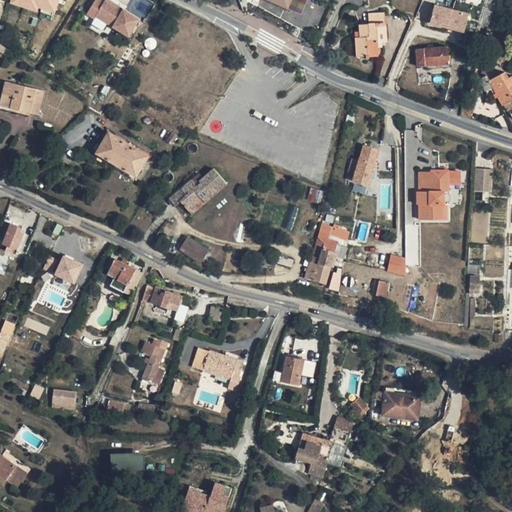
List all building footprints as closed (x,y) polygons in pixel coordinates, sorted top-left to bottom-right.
[(10,0),(9,4),(37,12),(38,10),(55,15),(59,0),(10,0)] [(131,37),(141,20),(107,0),(105,3),(99,0),(97,0),(88,15),(95,20),(97,16),(131,37)] [(432,6),(429,26),(465,32),(469,11),(432,6)] [(388,42),(385,13),(369,14),(370,24),(360,25),(360,31),(360,38),(356,38),(357,57),(380,55),(379,43),(388,42)] [(431,48),(431,65),(450,64),(449,47),(431,48)] [(431,65),(431,48),(417,49),(418,66),(429,65),(431,65)] [(496,91),(511,82),(511,76),(509,78),(506,72),(490,81),(488,76),(481,79),(488,92),(495,89),(496,91)] [(45,91),(6,82),(0,105),(39,115),(45,91)] [(511,82),(496,91),(497,94),(495,95),(496,98),(499,96),(503,105),(505,104),(508,110),(511,108),(511,82)] [(149,156),(109,132),(97,153),(136,177),(149,156)] [(385,143),(368,139),(364,156),(381,160),(385,143)] [(460,167),(448,168),(449,181),(461,180),(460,167)] [(228,184),(215,168),(200,181),(201,182),(197,186),(192,180),(170,199),(176,206),(181,202),(189,211),(203,199),(205,203),(228,184)] [(429,170),(418,170),(418,190),(421,190),(422,202),(419,202),(419,218),(448,217),(447,202),(445,202),(445,189),(449,188),(449,181),(448,168),(429,169),(429,170)] [(486,169),(476,168),(475,191),(484,192),(486,169)] [(493,169),(486,169),(484,192),(492,192),(493,169)] [(205,203),(203,199),(189,211),(192,214),(205,203)] [(0,231),(0,238),(4,240),(2,244),(8,246),(6,250),(17,254),(18,250),(22,240),(25,233),(22,232),(23,228),(4,221),(0,231)] [(345,230),(334,226),(331,236),(339,239),(342,239),(343,240),(345,230)] [(196,241),(188,236),(185,241),(180,249),(189,256),(201,264),(206,256),(210,251),(196,241)] [(313,256),(320,258),(321,252),(335,256),(336,250),(323,246),(326,238),(319,236),(313,256)] [(339,241),(326,238),(323,246),(336,250),(339,241)] [(320,258),(319,259),(333,263),(335,256),(321,252),(320,258)] [(62,255),(54,276),(75,285),(84,263),(62,255)] [(47,256),(44,271),(55,274),(59,259),(47,256)] [(282,256),(279,256),(278,263),(293,267),(294,259),(282,256)] [(144,273),(116,259),(111,269),(108,274),(115,277),(136,288),(144,273)] [(327,284),(332,266),(318,264),(318,263),(311,261),(308,271),(306,278),(314,280),(327,284)] [(480,277),(470,277),(470,289),(480,289),(480,277)] [(390,282),(379,280),(376,295),(387,297),(390,282)] [(183,296),(156,287),(155,289),(148,287),(144,300),(150,302),(178,311),(183,296)] [(79,305),(72,317),(83,323),(90,311),(79,305)] [(16,326),(6,322),(0,335),(0,354),(2,356),(16,326)] [(183,330),(177,328),(173,339),(179,342),(183,330)] [(503,343),(503,333),(495,334),(495,343),(503,343)] [(156,345),(146,341),(142,351),(151,355),(150,359),(148,364),(142,378),(154,383),(159,368),(167,349),(169,344),(157,340),(156,345)] [(210,350),(198,347),(192,368),(203,371),(210,350)] [(245,362),(210,350),(203,371),(238,382),(245,362)] [(305,360),(287,356),(283,372),(275,371),(272,380),(300,385),(305,360)] [(166,371),(159,368),(154,383),(160,385),(166,371)] [(76,393),(55,391),(54,402),(75,405),(76,393)] [(385,392),(376,391),(375,400),(384,401),(385,392)] [(421,396),(385,392),(384,401),(382,415),(418,420),(421,396)] [(358,398),(350,406),(361,416),(368,408),(358,398)] [(126,404),(110,400),(108,409),(123,413),(126,404)] [(156,405),(141,404),(141,412),(155,414),(156,405)] [(354,423),(338,418),(335,428),(351,432),(354,423)] [(324,439),(303,433),(298,448),(305,449),(307,441),(322,446),(323,444),(324,439)] [(322,446),(307,441),(305,449),(298,448),(296,458),(312,463),(308,473),(323,478),(328,462),(333,447),(329,446),(323,444),(322,446)] [(0,453),(0,476),(6,481),(7,480),(18,488),(28,474),(0,453)] [(110,453),(110,474),(143,473),(143,453),(110,453)] [(188,486),(180,511),(223,511),(232,487),(214,482),(210,493),(188,486)]
